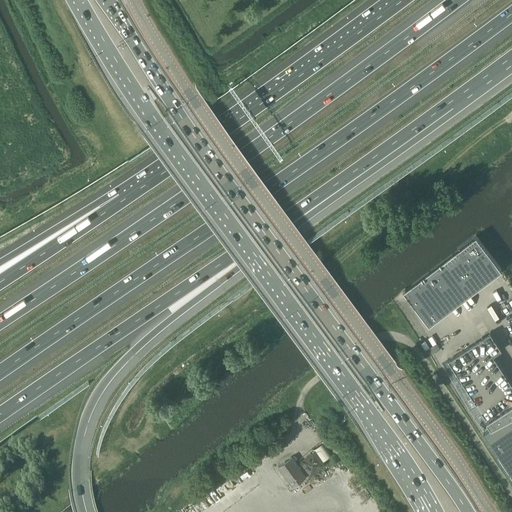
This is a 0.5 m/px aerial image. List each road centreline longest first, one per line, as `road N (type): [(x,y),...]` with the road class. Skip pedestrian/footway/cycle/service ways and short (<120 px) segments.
road 1 (primary): [(467,511),(176,109),(109,0)]
road 2 (motorway): [(0,371),(511,13)]
road 3 (primary): [(78,0),(153,124),(433,511)]
road 4 (motorway): [(456,0),(0,322)]
road 5 (residential): [(387,367),(192,99),(133,0)]
road 6 (motorway): [(82,511),(81,431),(106,380),(334,190)]
road 7 (motorway): [(0,415),(334,190)]
road 8 (motorway): [(395,0),(129,196)]
road 9 (motorway): [(334,190),(511,59)]
road 10 (track): [(508,121),(449,164),(400,221),(350,253)]
road 11 (unclassified): [(487,511),(387,367)]
road 12 (motorway): [(129,196),(0,286)]
road 13 (motorway): [(129,196),(0,260)]
